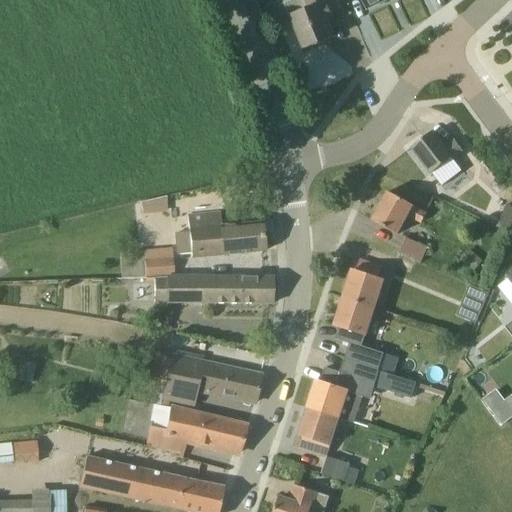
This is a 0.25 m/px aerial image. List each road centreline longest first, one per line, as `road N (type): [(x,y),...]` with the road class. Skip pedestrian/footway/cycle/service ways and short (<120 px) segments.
road 1 (unclassified): [(238,511),(284,365),(296,295),(287,166)]
road 2 (residential): [(287,166),(374,133),(441,49)]
road 3 (unclassified): [(287,166),(234,0)]
road 4 (residential): [(511,148),(441,49)]
